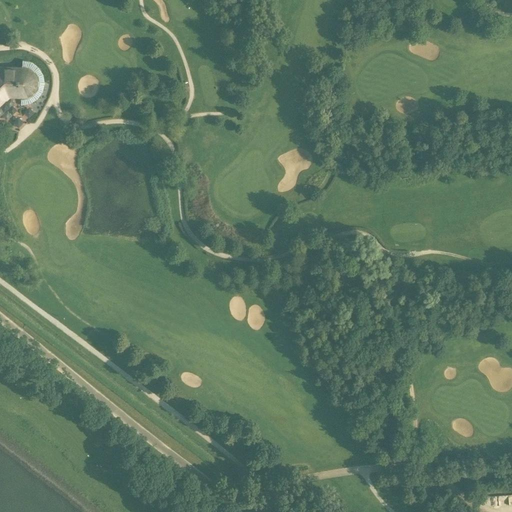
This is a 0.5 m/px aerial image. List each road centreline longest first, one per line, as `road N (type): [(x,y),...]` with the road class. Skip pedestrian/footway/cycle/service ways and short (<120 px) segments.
road 1 (track): [(55,88),(58,112),(72,126),(121,121),(166,139),(182,219),(216,254),(275,258),(350,232),(394,254),(511,263)]
road 2 (track): [(0,281),(279,492)]
road 3 (unclassified): [(248,511),(0,321)]
road 4 (track): [(262,511),(299,480),(396,466),(428,471),(488,511),(511,510)]
road 5 (track): [(412,466),(402,255)]
